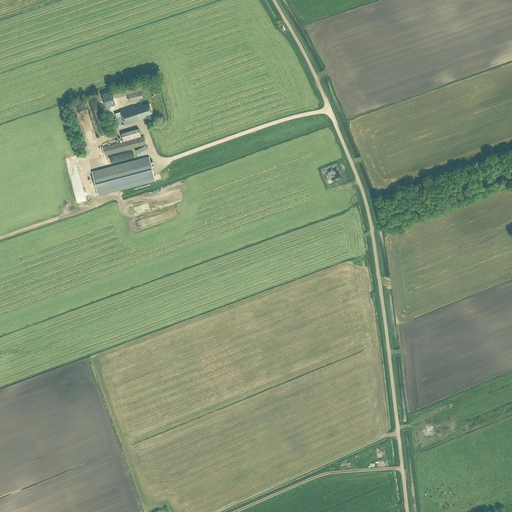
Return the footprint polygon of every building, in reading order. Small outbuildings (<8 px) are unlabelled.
[(112,89),(114,98),(128,94),(130,101),(143,98),(141,90),(153,87),(151,78),(112,89)] [(106,106),(116,104),(114,98),(112,89),(102,92),(106,106)] [(104,125),(97,97),(91,99),(98,126),(104,125)] [(84,103),(77,106),(83,118),(89,115),(84,103)] [(149,103),(142,105),(141,103),(137,104),(138,105),(135,106),(134,105),(120,110),(120,111),(115,113),(119,124),(124,123),(125,124),(146,117),(145,115),(152,113),(149,103)] [(139,128),(127,131),(121,133),(123,141),(141,136),(139,128)] [(102,147),(104,155),(146,144),(143,136),(102,147)] [(145,145),(136,150),(137,153),(147,148),(145,145)] [(149,156),(92,171),(99,195),(155,180),(149,156)]
